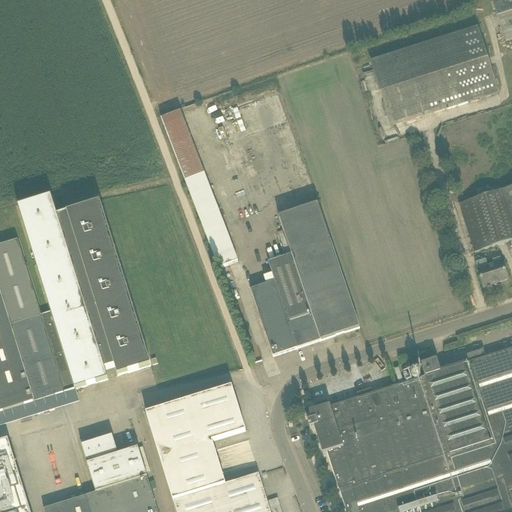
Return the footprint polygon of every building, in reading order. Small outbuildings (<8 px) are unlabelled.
[(511,41),(511,0),(490,0),(505,44),(511,41)] [(477,28),(370,62),(391,128),(499,94),(477,28)] [(162,119),(218,269),(237,262),(180,112),(162,119)] [(511,188),(503,191),(511,220),(511,188)] [(507,243),(511,241),(511,220),(503,191),(471,201),(486,250),(507,243)] [(67,214),(57,217),(51,197),(18,208),(51,313),(41,316),(18,241),(0,246),(0,413),(108,380),(105,370),(115,367),(118,377),(151,366),(100,203),(67,214)] [(360,328),(318,204),(279,218),(292,255),(320,342),(360,328)] [(251,290),(273,357),(320,342),(292,255),(269,263),(272,274),(264,277),(267,285),(251,290)] [(478,271),(484,288),(507,280),(501,259),(493,262),(494,266),(478,271)] [(373,394),(358,398),(330,408),(328,402),(317,405),(319,411),(314,413),(316,420),(308,422),(310,429),(318,427),(346,511),(511,511),(511,349),(501,353),(498,345),(465,356),(467,364),(441,373),(437,360),(421,365),(425,377),(409,382),(397,386),(373,394)] [(270,511),(264,492),(259,475),(226,485),(212,442),(246,432),(232,388),(147,414),(159,454),(174,501),(173,501),(176,511),(270,511)] [(371,389),(369,390),(357,394),(358,398),(373,394),(371,389)] [(157,511),(138,449),(118,455),(112,437),(82,446),(88,465),(87,465),(96,494),(86,497),(90,511),(157,511)] [(0,511),(30,511),(9,442),(0,444),(0,511)]
